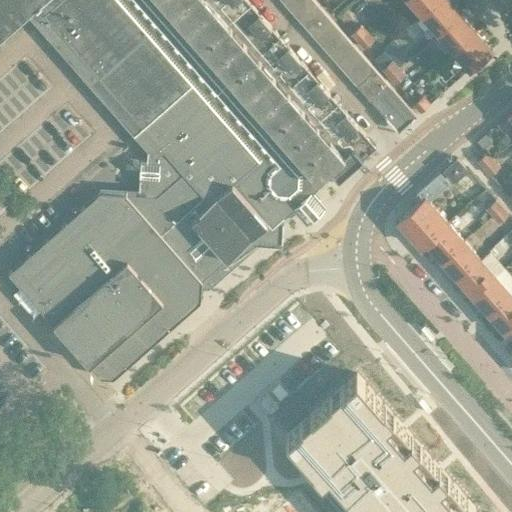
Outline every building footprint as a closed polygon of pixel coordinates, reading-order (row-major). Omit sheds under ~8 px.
[(0,0),(0,37),(27,13),(42,0),(0,0)] [(248,167),(258,158),(118,0),(56,0),(33,20),(147,149),(164,151),(174,162),(174,163),(248,167)] [(159,0),(317,179),(320,177),(336,178),(375,144),(248,0),(159,0)] [(283,0),(371,100),(389,85),(314,0),(283,0)] [(343,24),(361,9),(353,0),(352,0),(335,14),(343,24)] [(410,0),(422,13),(437,0),(410,0)] [(453,4),(452,5),(447,0),(437,0),(422,13),(438,31),(459,13),(460,12),(453,4)] [(469,22),(468,23),(459,13),(438,31),(454,49),(475,31),(476,30),(469,22)] [(357,40),(368,30),(361,23),(351,32),(357,40)] [(363,47),(374,37),(368,30),(357,40),(363,47)] [(484,39),(483,40),(475,31),(454,49),(470,67),(491,48),(484,39)] [(388,75),(398,66),(390,58),(381,67),(388,75)] [(394,81),(404,73),(398,66),(388,75),(394,81)] [(397,130),(415,115),(389,85),(371,100),(397,130)] [(419,111),(429,102),(421,94),(412,102),(419,111)] [(483,147),(490,141),(483,134),(476,140),(483,147)] [(484,165),(494,156),(488,149),(478,158),(484,165)] [(453,178),(466,167),(457,156),(444,168),(453,178)] [(491,173),(501,164),(494,156),(484,165),(491,173)] [(428,197),(448,180),(440,171),(416,192),(420,197),(401,213),(407,220),(431,200),(428,197)] [(247,183),(245,182),(173,179),(173,180),(155,195),(99,191),(7,272),(98,375),(112,377),(194,305),(200,300),(201,280),(258,229),(259,231),(270,231),(270,223),(273,221),(271,219),(271,212),(271,211),(270,210),(270,208),(268,207),(267,207),(265,207),(263,208),(259,211),(245,195),(249,192),(250,190),(250,189),(251,189),(251,188),(250,186),(250,185),(249,184),(248,184),(247,183)] [(490,213),(501,204),(496,197),(485,207),(490,213)] [(427,238),(448,220),(431,200),(407,220),(414,228),(410,231),(421,243),(427,238)] [(498,222),(509,212),(501,204),(490,213),(498,222)] [(443,256),(464,238),(448,220),(427,238),(437,249),(435,250),(442,257),(443,256)] [(511,237),(511,235),(511,234),(511,230),(511,229),(491,247),(496,252),(498,250),(499,251),(511,238),(511,237)] [(458,274),(480,256),(464,238),(443,256),(452,266),(451,267),(457,275),(458,274)] [(473,293),(474,292),(495,273),(480,256),(458,274),(468,285),(467,286),(473,293)] [(490,310),(511,291),(495,273),(474,292),(483,302),(482,303),(489,311),(490,310)] [(505,329),(511,322),(511,292),(511,291),(490,310),(500,320),(498,321),(505,329)] [(359,368),(282,435),(349,511),(475,511),(481,507),(359,368)] [(195,511),(139,451),(70,511),(195,511)]
